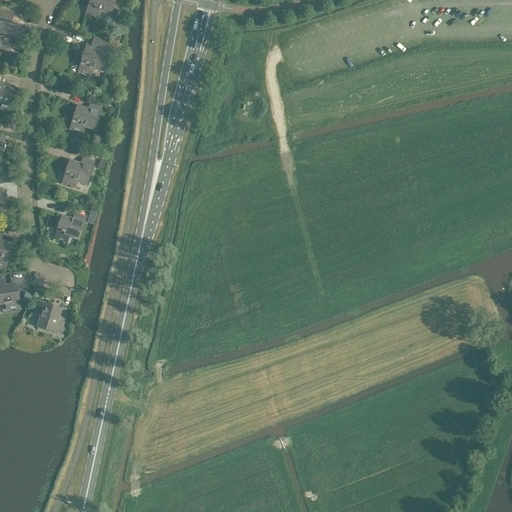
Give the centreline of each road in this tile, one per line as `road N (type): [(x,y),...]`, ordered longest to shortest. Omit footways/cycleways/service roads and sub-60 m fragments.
road 1 (residential): [(65,277),(34,269),(28,140),(29,80),(57,0)]
road 2 (primary): [(82,511),(145,224)]
road 3 (primary): [(145,224),(208,0)]
road 4 (primary): [(177,0),(145,224)]
